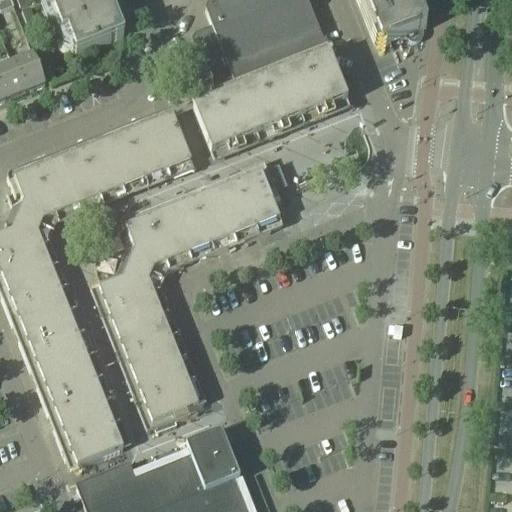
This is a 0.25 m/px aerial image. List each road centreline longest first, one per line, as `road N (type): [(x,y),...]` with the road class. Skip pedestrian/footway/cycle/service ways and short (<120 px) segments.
road 1 (tertiary): [(474,147),(449,224),(422,511)]
road 2 (tertiary): [(454,511),(481,227),(474,147)]
road 3 (residential): [(0,153),(140,99),(162,31),(162,0)]
road 4 (residential): [(394,146),(334,0)]
road 5 (unclassified): [(59,511),(0,366)]
road 6 (tertiary): [(474,147),(485,0)]
